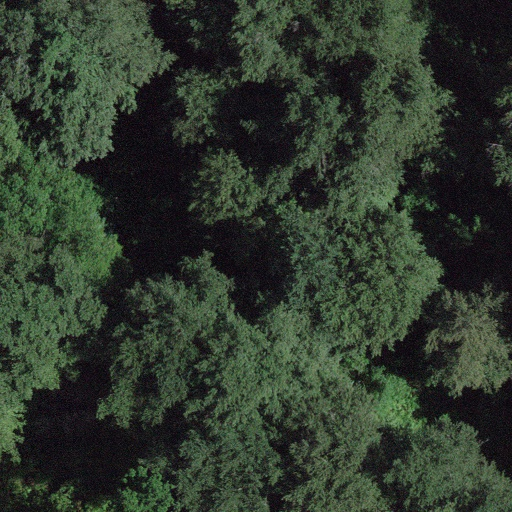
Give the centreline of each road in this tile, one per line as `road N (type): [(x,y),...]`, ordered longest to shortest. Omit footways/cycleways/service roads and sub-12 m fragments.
road 1 (track): [(393,351),(241,309),(50,111),(64,0)]
road 2 (track): [(511,437),(393,351),(337,126),(335,0)]
road 3 (track): [(128,511),(0,469)]
